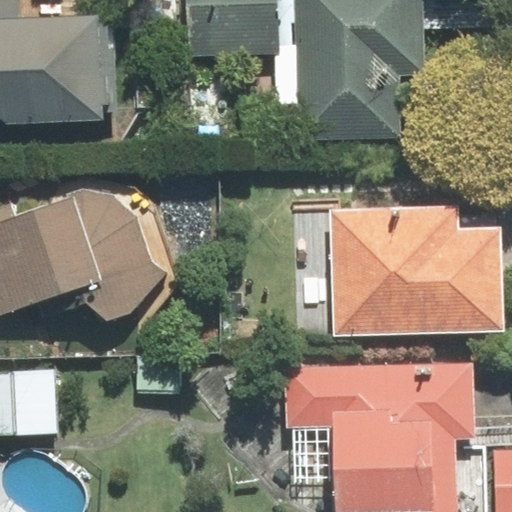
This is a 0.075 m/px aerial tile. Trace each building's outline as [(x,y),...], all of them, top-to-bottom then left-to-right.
[(195,0),(194,59),(287,61),(289,0),(195,0)] [(439,0),(289,0),(288,55),(285,134),(409,138),(412,71),(437,72),(439,0)] [(121,16),(0,18),(0,122),(123,120),(121,16)] [(184,71),(181,112),(224,115),(228,74),(184,71)] [(0,314),(41,300),(98,282),(102,287),(92,295),(118,323),(177,281),(134,198),(92,188),(29,209),(24,193),(0,201),(0,314)] [(511,203),(341,204),(341,327),(511,325),(511,203)] [(343,484),(342,511),(467,511),(468,429),(483,429),(484,360),(292,357),(290,483),(343,484)] [(0,435),(65,436),(65,366),(0,366),(0,435)] [(511,511),(511,450),(499,450),(497,511),(511,511)]
